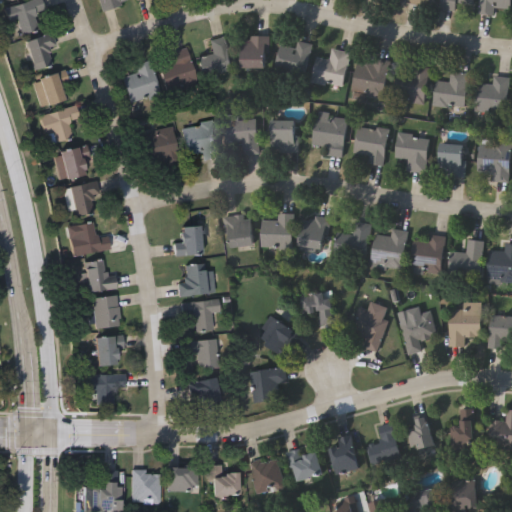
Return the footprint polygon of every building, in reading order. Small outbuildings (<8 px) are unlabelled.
[(6,21),(3,7),(28,0),(39,0),(43,10),(33,13),(37,29),(21,34),(16,18),(6,21)] [(124,0),(125,4),(101,9),(99,0),(124,0)] [(411,0),(411,5),(438,8),(438,0),(411,0)] [(474,0),(474,2),(459,1),(458,10),(442,8),(442,0),(474,0)] [(511,0),(511,8),(495,8),(495,14),(480,13),(480,0),(511,0)] [(47,50),(51,63),(33,69),(24,41),(51,33),(55,47),(47,50)] [(225,35),(232,68),(203,74),(199,56),(211,53),(208,39),(225,35)] [(243,66),(243,35),(269,35),(269,66),(243,66)] [(281,43),(295,46),(297,40),(312,43),(306,74),(276,68),(281,43)] [(196,80),(166,89),(158,64),(172,59),(170,51),(185,46),(196,80)] [(350,51),(343,87),(311,80),(316,56),(330,59),(332,47),(350,51)] [(390,60),(384,97),(352,92),(357,60),(371,63),(372,57),(390,60)] [(136,71),(134,62),(150,58),(158,93),(128,101),(122,75),(136,71)] [(398,100),(398,64),(426,64),(426,100),(398,100)] [(64,97),(40,106),(31,80),(63,69),(66,78),(58,81),(64,97)] [(469,72),(465,108),(433,104),(436,79),(449,81),(450,70),(469,72)] [(509,76),(509,112),(476,111),(476,83),(492,83),(493,75),(509,76)] [(39,113),(75,105),(77,117),(68,119),(71,137),(45,142),(39,113)] [(341,157),(327,153),(328,146),(312,142),(319,110),(349,117),(341,157)] [(257,117),(258,153),(238,153),(238,141),(227,142),(226,115),(237,114),(237,118),(257,117)] [(296,118),(296,149),(272,149),(272,118),(296,118)] [(200,148),(185,150),(181,124),(212,120),(217,156),(201,158),(200,148)] [(388,128),(384,164),(368,162),(369,154),(355,153),(358,124),(388,128)] [(143,130),(173,127),(177,161),(148,165),(143,130)] [(396,157),(398,131),(429,134),(425,172),(407,170),(408,158),(396,157)] [(479,171),(479,142),(510,142),(509,180),(491,180),(492,171),(479,171)] [(465,174),(439,174),(439,143),(465,143),(465,174)] [(54,150),(87,146),(88,159),(84,159),(85,174),(57,177),(54,150)] [(98,210),(76,214),(75,208),(66,209),(62,186),(93,180),(98,210)] [(263,220),(279,220),(279,212),(294,213),(292,248),(262,247),(263,220)] [(255,245),(229,247),(227,216),(253,214),(255,245)] [(301,248),(304,215),(329,217),(327,250),(301,248)] [(68,236),(76,234),(74,223),(92,220),(95,236),(107,233),(109,247),(71,254),(68,236)] [(338,231),(353,234),(356,221),(372,224),(365,259),(334,253),(338,231)] [(198,223),(201,252),(174,255),(172,241),(181,240),(179,225),(198,223)] [(376,234),(391,236),(392,228),(408,230),(403,270),(372,266),(376,234)] [(415,240),(429,242),(430,234),(446,236),(440,272),(410,267),(415,240)] [(481,273),(450,271),(452,251),(467,252),(467,238),(484,239),(481,273)] [(511,280),(487,279),(490,249),(503,250),(504,242),(511,242),(511,280)] [(84,260),(101,258),(103,273),(113,272),(115,287),(87,290),(84,260)] [(211,270),(213,291),(178,294),(177,279),(185,278),(184,264),(202,262),(203,270),(211,270)] [(337,321),(320,325),(318,311),(302,315),(298,296),(330,289),(337,321)] [(94,327),(90,297),(115,294),(119,324),(94,327)] [(183,317),(181,301),(217,298),(218,310),(210,311),(211,328),(193,330),(192,316),(183,317)] [(377,350),(364,346),(367,337),(352,332),(359,307),(368,310),(371,301),(390,307),(377,350)] [(450,309),(464,309),(464,301),(482,302),(481,336),(465,336),(465,345),(450,345),(450,309)] [(422,350),(408,353),(400,319),(431,312),(436,336),(420,339),(422,350)] [(490,314),(511,315),(511,339),(507,339),(506,348),(488,347),(490,314)] [(280,355),(261,336),(279,317),(299,335),(280,355)] [(116,347),(116,363),(96,363),(96,335),(122,335),(122,347),(116,347)] [(216,366),(196,367),(196,353),(188,353),(188,338),(215,337),(216,366)] [(253,401),(249,369),(285,366),(287,380),(279,381),(281,399),(253,401)] [(98,403),(98,391),(86,391),(86,372),(124,372),(124,386),(113,386),(113,403),(98,403)] [(217,376),(219,396),(191,399),(189,379),(217,376)] [(476,408),(476,446),(452,446),(452,425),(459,425),(459,408),(476,408)] [(511,448),(488,447),(490,419),(506,420),(506,408),(511,408),(511,448)] [(416,418),(427,415),(436,443),(413,450),(406,429),(418,425),(416,418)] [(382,441),(379,425),(394,421),(401,457),(372,464),(368,444),(382,441)] [(362,465),(338,473),(329,447),(340,444),(338,437),(351,433),(362,465)] [(297,480),(288,450),(299,447),(301,454),(318,449),(325,471),(297,480)] [(257,491),(250,461),(278,454),(285,485),(257,491)] [(222,470),(238,469),(239,492),(208,494),(207,463),(221,462),(222,470)] [(167,489),(167,463),(196,463),(196,489),(167,489)] [(131,468),(159,468),(159,501),(131,501),(131,468)] [(91,484),(102,484),(102,469),(115,469),(115,509),(91,509),(91,484)] [(477,479),(477,504),(467,504),(467,511),(452,511),(452,479),(477,479)] [(410,511),(410,490),(437,490),(437,511),(410,511)] [(334,511),(331,501),(353,495),(358,511),(334,511)] [(372,511),(370,501),(391,496),(395,511),(372,511)]
